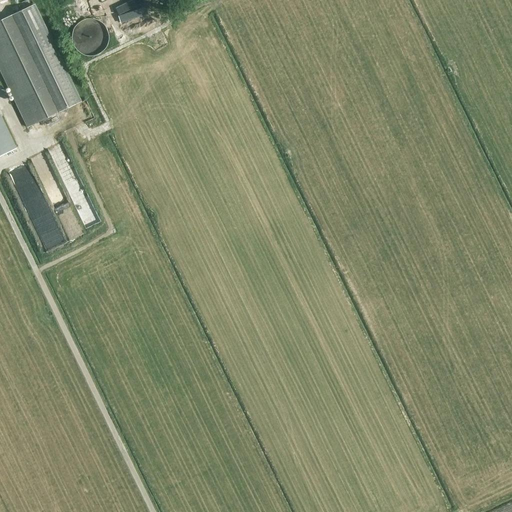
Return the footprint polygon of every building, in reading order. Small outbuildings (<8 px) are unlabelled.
[(68,0),(52,0),(58,12),(72,7),(68,0)] [(35,5),(20,12),(0,21),(0,70),(27,127),(81,102),(35,5)] [(100,58),(106,23),(88,20),(72,18),(66,53),(100,58)] [(0,156),(16,149),(0,114),(0,156)] [(55,216),(67,211),(50,175),(45,177),(47,181),(41,184),(55,216)]
